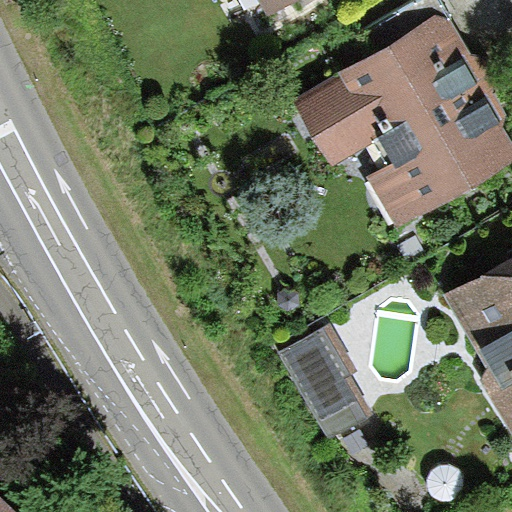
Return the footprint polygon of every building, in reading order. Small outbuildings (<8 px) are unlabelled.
[(258,0),(266,16),(297,0),(258,0)] [(511,137),(444,15),(339,73),(341,77),(295,102),(331,166),(354,153),(395,226),(511,161),(511,137)] [(484,364),(479,378),(511,434),(511,258),(446,297),(484,364)] [(327,322),(287,344),(334,431),(374,410),(327,322)] [(0,511),(19,511),(0,495),(0,511)]
